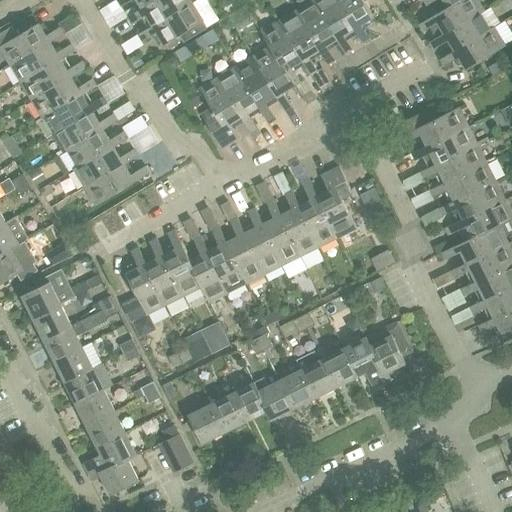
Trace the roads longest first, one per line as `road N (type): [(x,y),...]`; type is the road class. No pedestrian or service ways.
road 1 (residential): [(474,388),(412,266),(409,223),(370,144),(320,131)]
road 2 (residential): [(205,193),(81,0)]
road 3 (residential): [(252,511),(454,423)]
road 4 (residential): [(58,511),(69,487),(0,356)]
road 5 (residential): [(320,131),(433,65)]
road 6 (residential): [(205,193),(320,131)]
